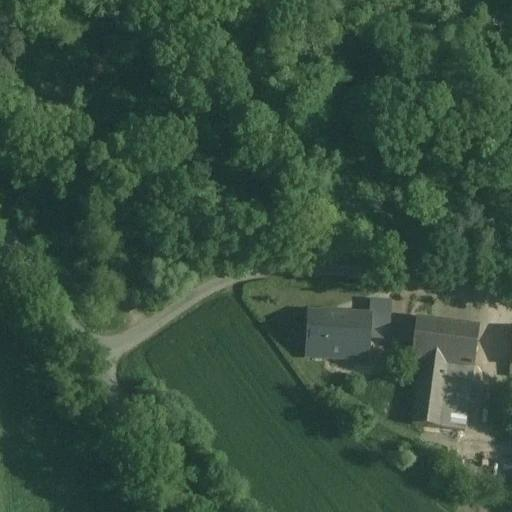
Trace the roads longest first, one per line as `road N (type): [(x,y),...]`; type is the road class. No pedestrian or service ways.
road 1 (unclassified): [(511,287),(268,267),(216,286),(93,360)]
road 2 (unclassified): [(93,360),(199,511)]
road 3 (unclassified): [(0,227),(93,360)]
